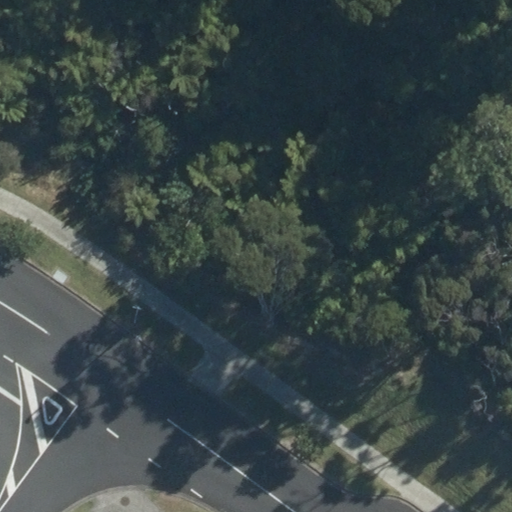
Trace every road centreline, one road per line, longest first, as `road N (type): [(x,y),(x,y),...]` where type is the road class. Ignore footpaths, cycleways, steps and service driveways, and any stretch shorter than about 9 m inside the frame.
road 1 (residential): [(103,371),(293,511)]
road 2 (residential): [(0,511),(103,371)]
road 3 (residential): [(0,305),(103,371)]
